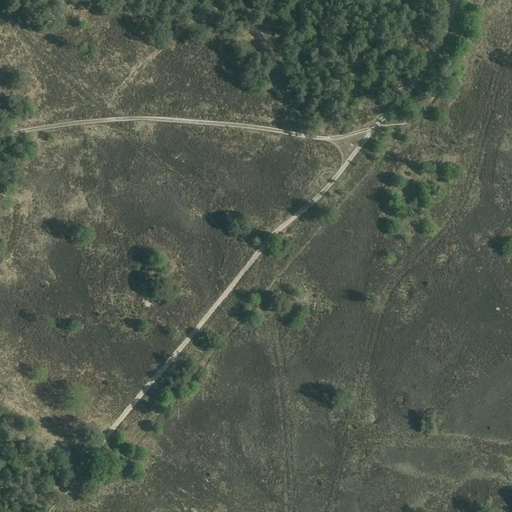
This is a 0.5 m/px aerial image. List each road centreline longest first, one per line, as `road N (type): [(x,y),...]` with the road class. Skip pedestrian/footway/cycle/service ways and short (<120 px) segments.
road 1 (track): [(50,511),(259,251),(375,127)]
road 2 (track): [(0,136),(149,119),(330,138),(375,127)]
road 3 (track): [(375,127),(426,66),(456,0)]
